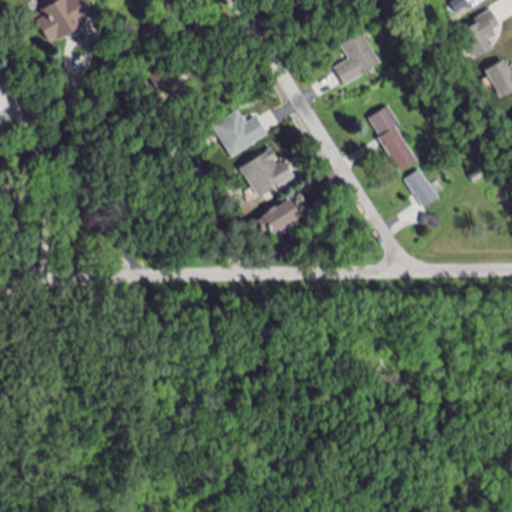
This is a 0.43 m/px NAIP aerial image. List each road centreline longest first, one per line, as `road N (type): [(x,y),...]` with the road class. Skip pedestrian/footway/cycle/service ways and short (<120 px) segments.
road 1 (residential): [(511,270),(41,282),(0,290)]
road 2 (residential): [(414,272),(235,0)]
